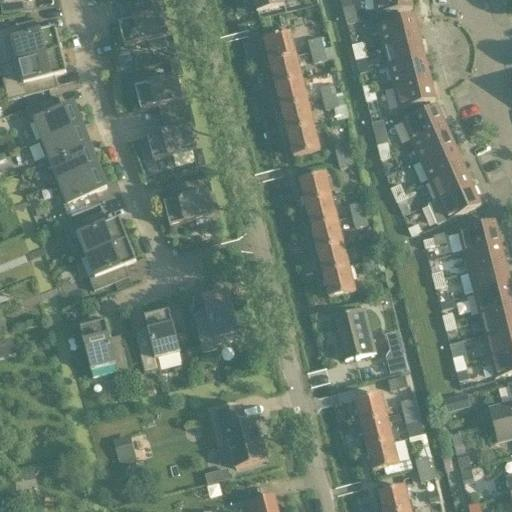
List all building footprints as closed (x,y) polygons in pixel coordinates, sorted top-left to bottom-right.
[(0,0),(0,4),(0,5),(2,17),(36,13),(35,1),(44,0),(0,0)] [(142,20),(118,26),(124,49),(167,39),(161,16),(164,16),(167,15),(163,0),(160,1),(159,0),(137,0),(139,6),(142,20)] [(252,0),(256,14),(294,4),(293,0),(252,0)] [(339,0),(341,5),(343,11),(353,8),(351,2),(350,0),(339,0)] [(412,12),(411,0),(373,0),(375,15),(412,12)] [(377,27),(382,48),(419,39),(413,17),(377,27)] [(4,31),(0,31),(0,68),(18,64),(60,53),(55,30),(43,33),(40,22),(4,31)] [(263,41),(268,64),(295,58),(289,35),(263,41)] [(382,48),(388,69),(424,60),(419,39),(382,48)] [(307,43),(310,55),(322,51),(319,40),(307,43)] [(352,48),(354,55),(364,53),(362,46),(352,48)] [(325,63),(322,51),(310,55),(313,66),(325,63)] [(18,64),(0,68),(0,71),(8,103),(21,100),(58,90),(55,79),(66,76),(60,53),(18,64)] [(366,60),(364,53),(354,55),(356,63),(366,60)] [(268,64),(275,90),(302,83),(295,58),(268,64)] [(388,69),(393,90),(430,81),(424,60),(388,69)] [(141,69),(143,76),(152,73),(150,67),(141,69)] [(164,107),(167,121),(192,115),(188,100),(183,101),(177,79),(135,90),(140,113),(164,107)] [(435,103),(430,81),(393,90),(399,112),(435,103)] [(275,90),(281,114),(308,107),(302,83),(275,90)] [(319,90),(322,102),(335,99),(331,87),(319,90)] [(362,90),(364,97),(374,95),(373,88),(362,90)] [(376,102),(374,95),(364,97),(366,105),(376,102)] [(34,122),(42,143),(82,127),(73,105),(62,110),(57,99),(25,111),(30,124),(34,122)] [(337,109),(335,99),(322,102),(325,112),(337,109)] [(281,114),(287,137),(313,129),(308,107),(281,114)] [(402,123),(411,144),(445,129),(436,108),(402,123)] [(190,131),(195,129),(192,115),(167,121),(171,134),(147,140),(153,163),(196,153),(190,131)] [(51,164),(90,149),(82,127),(42,143),(39,144),(47,166),(51,164)] [(319,152),(313,129),(287,137),(293,159),(319,152)] [(411,144),(420,164),(454,148),(445,129),(411,144)] [(334,149),(337,160),(349,157),(346,146),(334,149)] [(377,149),(379,156),(389,153),(387,146),(377,149)] [(420,164),(428,183),(463,168),(454,148),(420,164)] [(51,164),(59,185),(99,170),(90,149),(51,164)] [(379,156),(381,163),(391,161),(400,157),(397,150),(389,153),(379,156)] [(352,168),(349,157),(337,160),(340,171),(352,168)] [(428,183),(437,203),(472,188),(463,168),(428,183)] [(107,192),(99,170),(59,185),(67,206),(63,208),(68,220),(100,207),(96,196),(107,192)] [(298,182),(305,207),(331,200),(325,175),(298,182)] [(207,196),(212,195),(208,180),(184,186),(187,200),(164,206),(170,229),(212,219),(207,196)] [(390,192),(392,196),(393,199),(403,195),(400,187),(390,192)] [(437,228),(446,223),(481,208),(472,188),(437,203),(428,207),(437,228)] [(406,201),(403,195),(393,199),(396,206),(406,201)] [(305,207),(310,229),(337,223),(331,200),(305,207)] [(349,208),(352,219),(364,216),(361,205),(349,208)] [(78,238),(86,259),(127,243),(119,221),(107,225),(103,214),(68,228),(73,240),(78,238)] [(367,227),(364,216),(352,219),(355,230),(367,227)] [(310,229),(317,253),(343,246),(337,223),(310,229)] [(458,233),(463,255),(500,246),(494,224),(458,233)] [(408,232),(411,239),(421,235),(417,228),(408,232)] [(423,244),(425,251),(435,249),(433,241),(423,244)] [(136,265),(127,243),(86,259),(95,280),(89,282),(94,294),(129,280),(125,269),(136,265)] [(317,253),(322,276),(349,270),(343,246),(317,253)] [(463,255),(469,276),(505,267),(500,246),(463,255)] [(360,255),(363,266),(376,263),(373,252),(360,255)] [(379,274),(376,263),(363,266),(366,277),(379,274)] [(469,276),(474,297),(510,287),(505,267),(469,276)] [(355,293),(349,270),(322,276),(328,300),(355,293)] [(431,277),(433,285),(443,282),(442,275),(431,277)] [(433,285),(435,292),(445,289),(443,282),(433,285)] [(474,297),(479,318),(511,309),(511,294),(510,287),(474,297)] [(216,347),(239,341),(227,293),(202,299),(206,317),(193,320),(202,356),(217,352),(216,347)] [(447,293),(437,296),(440,305),(449,303),(447,293)] [(454,302),(439,306),(441,314),(456,310),(454,302)] [(376,308),(380,325),(383,337),(398,334),(395,322),(392,322),(388,305),(376,308)] [(511,309),(479,318),(484,339),(511,331),(511,309)] [(364,311),(334,319),(345,364),(375,356),(364,311)] [(156,362),(180,356),(169,313),(144,319),(149,337),(135,340),(144,376),(159,372),(156,362)] [(442,319),(444,327),(454,324),(452,317),(442,319)] [(117,377),(132,373),(123,338),(109,341),(105,324),(80,330),(93,380),(116,374),(117,377)] [(444,327),(446,334),(456,331),(454,324),(444,327)] [(511,331),(484,339),(490,359),(511,353),(511,331)] [(486,368),(492,367),(495,381),(511,376),(511,353),(490,359),(490,360),(484,361),(486,368)] [(452,361),(454,369),(465,366),(464,366),(471,363),(470,357),(452,361)] [(454,369),(456,376),(459,385),(468,383),(466,373),(465,366),(454,369)] [(404,378),(387,383),(389,394),(407,390),(404,378)] [(511,405),(488,410),(493,428),(511,423),(511,385),(507,387),(511,405)] [(354,402),(361,428),(386,421),(380,396),(354,402)] [(461,409),(458,399),(444,402),(447,413),(461,409)] [(400,404),(403,418),(416,414),(412,401),(400,404)] [(224,445),(228,444),(235,471),(264,463),(260,446),(261,445),(258,434),(256,434),(253,420),(245,422),(240,406),(215,413),(224,445)] [(421,434),(416,414),(403,418),(408,438),(421,434)] [(361,428),(367,451),(392,445),(392,444),(399,442),(396,431),(389,432),(386,421),(361,428)] [(511,423),(493,428),(497,445),(511,441),(511,423)] [(398,467),(392,445),(367,451),(372,473),(398,467)] [(456,458),(459,472),(471,470),(468,455),(456,458)] [(414,463),(417,474),(429,470),(427,459),(414,463)] [(433,482),(429,470),(417,474),(420,485),(433,482)] [(474,485),(471,471),(460,473),(463,487),(474,485)] [(377,495),(381,511),(408,511),(403,489),(377,495)] [(429,497),(431,507),(440,505),(438,495),(429,497)] [(245,506),(246,511),(276,511),(273,498),(245,506)]
